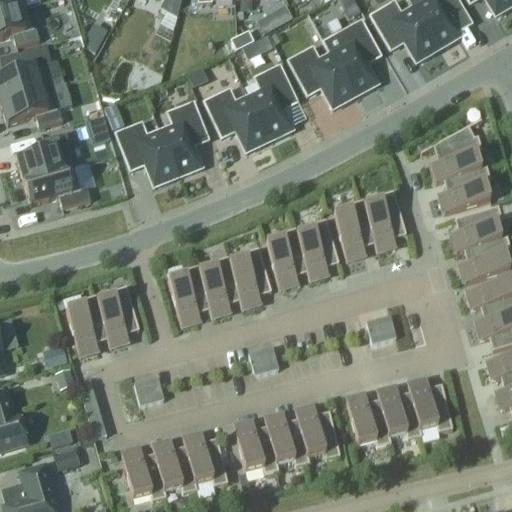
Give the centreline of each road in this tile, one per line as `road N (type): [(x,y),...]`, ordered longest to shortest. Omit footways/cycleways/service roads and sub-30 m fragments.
road 1 (residential): [(424,284),(442,353),(120,437),(102,376),(166,359)]
road 2 (residential): [(132,244),(337,155),(501,61)]
road 3 (residential): [(166,359),(424,284)]
road 4 (residential): [(333,511),(511,471)]
road 5 (residential): [(0,276),(132,244)]
